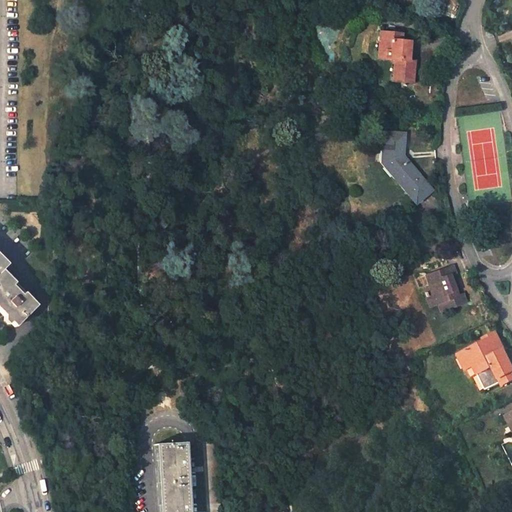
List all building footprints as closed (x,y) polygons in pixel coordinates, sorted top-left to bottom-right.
[(376,58),(394,61),(392,81),(411,83),(414,62),(407,62),(409,44),(400,42),(400,37),(380,34),(376,58)] [(377,161),(416,203),(429,191),(400,156),(401,135),(382,132),(377,161)] [(9,324),(12,322),(17,327),(38,305),(26,292),(23,295),(13,285),(16,282),(3,270),(8,264),(0,255),(0,310),(5,316),(5,321),(9,324)] [(444,274),(451,271),(446,261),(420,271),(425,281),(419,284),(421,288),(419,289),(420,292),(423,293),(427,304),(433,301),(440,297),(441,301),(449,298),(451,302),(461,298),(458,289),(451,291),(444,274)] [(119,293),(110,293),(111,306),(120,305),(119,293)] [(433,301),(436,308),(451,302),(449,298),(441,301),(440,297),(433,301)] [(491,329),(478,335),(479,338),(454,351),(462,366),(469,362),(483,387),(497,380),(499,382),(511,374),(511,366),(502,349),(498,351),(491,337),(495,335),(491,329)] [(502,349),(495,335),(491,337),(498,351),(502,349)] [(511,403),(501,409),(510,427),(511,425),(511,403)] [(226,511),(223,441),(204,442),(208,511),(226,511)] [(191,511),(187,443),(156,445),(158,466),(161,509),(160,511),(191,511)]
